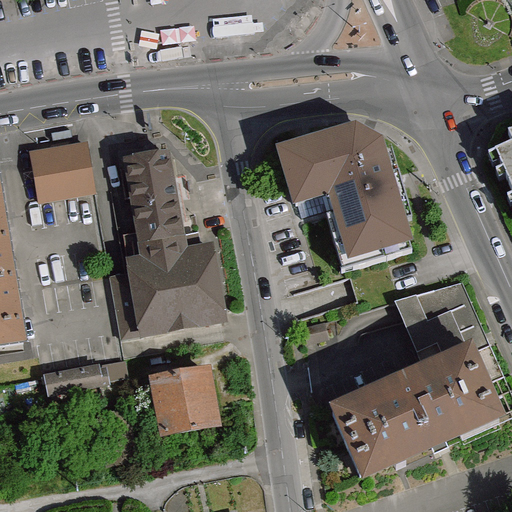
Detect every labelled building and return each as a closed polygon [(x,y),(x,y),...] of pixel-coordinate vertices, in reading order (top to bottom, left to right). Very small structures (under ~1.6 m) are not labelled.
[(511,146),(496,155),(511,189),(511,133),(507,136),(511,146)] [(365,137),(290,158),(307,212),(346,202),(366,272),(423,252),(392,154),(365,137)] [(95,195),(88,147),(81,149),(31,157),(38,204),(95,195)] [(180,240),(165,155),(122,163),(135,235),(122,237),(126,264),(129,279),(113,282),(123,340),(221,323),(208,249),(199,251),(196,237),(180,240)] [(4,209),(0,184),(0,345),(26,341),(4,209)] [(398,314),(424,373),(467,354),(482,388),(504,378),(462,285),(393,304),(398,314)] [(324,326),(304,331),(307,345),(328,340),(324,326)] [(329,415),(360,485),(498,424),(482,388),(467,354),(424,373),(329,415)] [(106,366),(106,368),(108,381),(128,377),(125,363),(119,364),(106,366)] [(46,376),(50,396),(109,385),(108,381),(106,368),(101,369),(100,366),(49,375),(46,376)] [(211,370),(155,380),(164,434),(220,424),(211,370)] [(103,431),(109,465),(137,460),(131,426),(103,431)]
